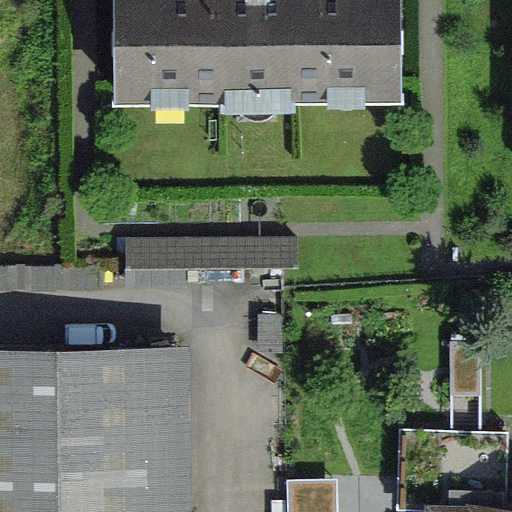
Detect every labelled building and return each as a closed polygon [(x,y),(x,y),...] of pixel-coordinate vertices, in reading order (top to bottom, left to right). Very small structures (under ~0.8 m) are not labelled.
[(400,0),(116,0),(117,101),(401,99),(400,0)] [(131,274),(300,268),(299,234),(130,240),(131,274)] [(176,511),(175,364),(0,365),(0,511),(176,511)] [(501,511),(503,437),(407,436),(406,511),(501,511)] [(291,477),(290,511),(339,511),(340,477),(291,477)]
